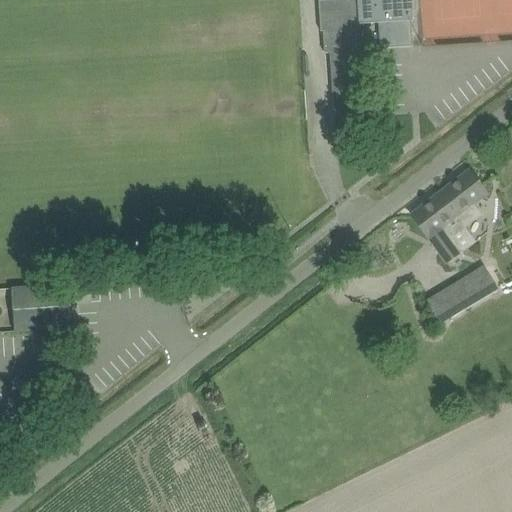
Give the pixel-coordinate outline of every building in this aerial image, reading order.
[(333,0),(318,1),(320,32),(322,32),(324,54),(330,54),(335,138),(368,136),(360,24),(358,0),(333,0)] [(380,49),(412,47),(411,21),(413,21),(411,0),(358,0),(360,24),(378,23),(380,49)] [(437,197),(462,229),(479,215),(472,205),(487,194),(482,188),(470,172),(437,197)] [(424,207),(447,240),(462,229),(437,197),(424,207)] [(412,217),(424,233),(447,265),(459,256),(447,240),(424,207),(412,217)] [(484,268),(426,303),(440,327),(484,301),(483,299),(497,291),(484,268)] [(12,289),(14,332),(63,329),(72,328),(69,285),(12,289)] [(11,384),(0,384),(0,422),(11,422),(11,384)]
